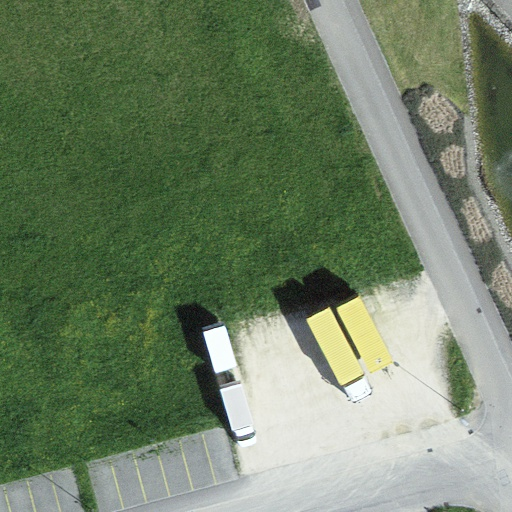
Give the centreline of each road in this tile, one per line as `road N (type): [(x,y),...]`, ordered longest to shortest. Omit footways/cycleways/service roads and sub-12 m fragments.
road 1 (residential): [(322,0),(511,418)]
road 2 (residential): [(280,511),(511,448)]
